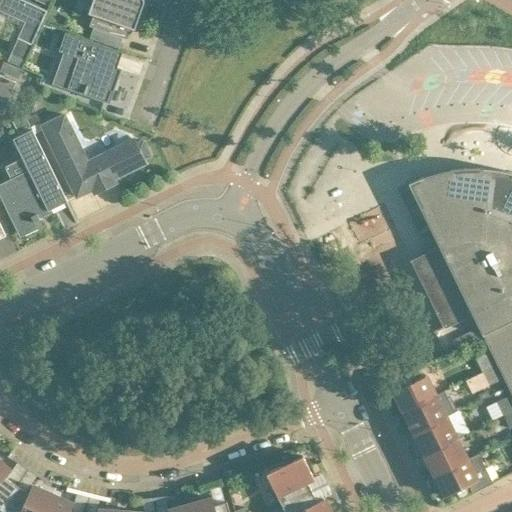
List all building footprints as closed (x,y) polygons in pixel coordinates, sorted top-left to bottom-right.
[(0,0),(0,10),(25,21),(17,38),(32,44),(47,10),(25,0),(0,0)] [(92,0),(88,12),(89,12),(93,14),(89,25),(93,26),(123,37),(126,38),(130,27),(134,28),(143,2),(144,1),(144,0),(143,0),(92,0)] [(59,49),(58,50),(76,56),(78,57),(67,86),(67,87),(109,102),(113,88),(116,79),(118,74),(120,69),(120,68),(117,67),(118,61),(121,55),(121,54),(122,51),(65,31),(59,49)] [(4,61),(0,69),(0,70),(13,76),(17,66),(4,61)] [(0,106),(1,106),(10,84),(0,79),(0,106)] [(0,183),(11,207),(20,225),(23,224),(25,229),(38,223),(36,218),(41,215),(39,210),(49,205),(50,207),(69,197),(27,111),(14,117),(21,132),(14,135),(33,174),(18,182),(15,176),(0,183)] [(43,122),(69,175),(78,193),(94,185),(95,189),(107,183),(104,178),(113,174),(114,175),(146,160),(144,155),(151,151),(144,137),(137,140),(136,138),(105,153),(104,150),(89,158),(66,111),(60,113),(60,112),(48,118),(49,119),(43,122)] [(511,172),(507,171),(505,170),(504,170),(502,170),(500,169),(498,169),(497,169),(495,168),(493,168),(491,168),(490,168),(488,168),(486,167),(484,167),(483,167),(481,167),(479,167),(477,167),(476,167),(474,167),(472,167),(470,167),(468,167),(467,167),(465,167),(463,167),(461,167),(459,167),(458,168),(456,168),(454,168),(452,168),(451,169),(449,169),(447,169),(445,170),(443,170),(442,170),(440,171),(438,171),(437,172),(435,172),(433,173),(431,173),(430,174),(428,174),(426,175),(425,175),(423,176),(421,177),(419,177),(417,178),(415,179),(414,180),(412,181),(410,181),(408,182),(439,245),(426,252),(428,255),(428,254),(432,261),(415,269),(422,283),(430,279),(445,310),(437,314),(444,328),(473,314),(483,334),(497,363),(511,394),(511,172)] [(475,358),(482,371),(491,366),(485,353),(475,358)] [(491,366),(482,371),(488,384),(498,379),(491,366)] [(394,389),(403,409),(435,394),(425,374),(414,379),(413,377),(412,376),(412,375),(411,374),(410,374),(408,373),(407,374),(406,374),(405,374),(404,375),(403,376),(402,378),(402,379),(402,381),(403,382),(404,384),(394,389)] [(403,409),(414,431),(446,415),(454,411),(453,409),(456,407),(451,397),(448,398),(443,390),(435,394),(403,409)] [(497,401),(503,414),(511,409),(511,408),(506,396),(497,401)] [(511,409),(503,414),(509,427),(511,425),(511,409)] [(414,431),(425,453),(456,437),(446,415),(414,431)] [(425,453),(435,474),(467,459),(456,437),(425,453)] [(467,459),(435,474),(445,494),(455,489),(456,492),(457,493),(458,493),(458,494),(459,495),(461,495),(462,495),(463,495),(465,494),(466,493),(467,492),(467,491),(467,490),(468,489),(467,488),(467,487),(466,484),(468,483),(472,492),(493,482),(479,453),(467,459)] [(267,472),(282,504),(312,489),(311,489),(307,491),(302,481),(313,476),(303,455),(267,472)] [(0,507),(16,483),(13,487),(1,479),(10,469),(0,459),(0,507)] [(0,507),(0,511),(43,511),(52,493),(32,484),(28,491),(26,495),(23,493),(14,487),(17,484),(16,483),(0,507)] [(282,504),(286,511),(330,511),(323,497),(312,502),(308,492),(312,490),(312,489),(282,504)] [(68,511),(73,502),(52,493),(43,511),(68,511)] [(190,503),(193,511),(229,511),(226,500),(225,500),(226,505),(216,508),(212,496),(190,503)] [(193,511),(190,503),(168,509),(169,511),(193,511)]
